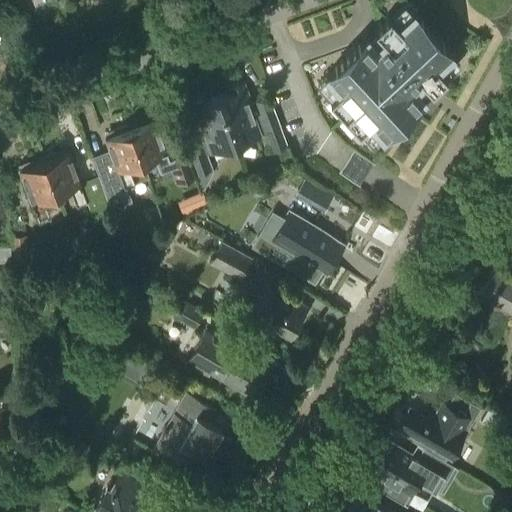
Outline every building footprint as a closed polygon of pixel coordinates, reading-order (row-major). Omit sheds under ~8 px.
[(326,73),(316,81),(329,95),(329,96),(358,128),(359,127),(372,141),(381,133),(381,134),(423,95),(414,86),(422,79),(431,89),(446,75),(445,74),(459,61),(451,52),(451,51),(413,9),(412,10),(404,1),(390,14),(389,13),(374,27),(377,30),(369,37),(367,34),(325,72),(326,73)] [(229,92),(218,96),(235,142),(264,131),(270,146),(285,141),(274,111),(259,116),(259,117),(254,119),(249,105),(251,104),(243,82),(227,87),(229,92)] [(200,138),(185,144),(196,174),(211,168),(205,153),(235,142),(218,96),(206,100),(205,96),(189,101),(198,124),(200,123),(205,137),(200,139),(200,138)] [(141,119),(128,124),(141,160),(155,155),(161,173),(172,169),(176,180),(195,173),(185,144),(178,126),(169,130),(176,150),(166,154),(153,119),(142,123),(141,119)] [(119,174),(101,181),(113,215),(122,202),(128,200),(123,187),(148,178),(141,160),(128,124),(115,129),(116,133),(105,137),(119,174)] [(54,151),(41,156),(55,192),(68,187),(74,205),(85,201),(67,151),(55,155),(54,151)] [(30,164),(19,169),(37,219),(47,215),(41,197),(55,192),(41,156),(28,161),(30,164)] [(289,211),(272,239),(324,270),(340,243),(318,231),(319,229),(289,211)] [(24,235),(11,235),(12,268),(25,267),(24,235)] [(221,241),(210,260),(238,276),(249,257),(221,241)] [(8,248),(0,248),(0,260),(8,261),(8,248)] [(511,266),(494,256),(475,288),(511,309),(511,266)] [(304,306),(262,282),(247,310),(259,317),(251,331),(250,330),(249,331),(267,341),(268,340),(267,339),(274,326),(288,334),(292,328),(296,330),(305,314),(301,312),(304,306)] [(175,297),(168,311),(193,325),(201,312),(175,297)] [(11,318),(0,318),(0,330),(11,330),(11,318)] [(70,318),(66,336),(91,340),(94,323),(70,318)] [(205,331),(189,359),(253,396),(269,368),(205,331)] [(453,395),(448,393),(433,419),(409,405),(399,422),(416,433),(412,439),(445,458),(449,452),(450,453),(461,436),(457,433),(471,410),(475,412),(484,398),(460,383),(453,395)] [(173,412),(154,446),(184,463),(191,452),(202,459),(212,465),(213,464),(212,463),(221,449),(211,443),(221,427),(195,412),(189,421),(173,412)] [(14,426),(0,426),(0,444),(15,443),(14,426)] [(418,478),(421,480),(439,490),(453,466),(457,468),(458,467),(422,446),(416,456),(388,440),(370,471),(378,475),(372,485),(406,505),(407,504),(404,502),(418,478)] [(105,488),(94,505),(105,511),(159,511),(160,510),(134,494),(141,483),(120,470),(108,490),(105,488)] [(397,511),(375,499),(373,502),(358,493),(346,511),(397,511)]
